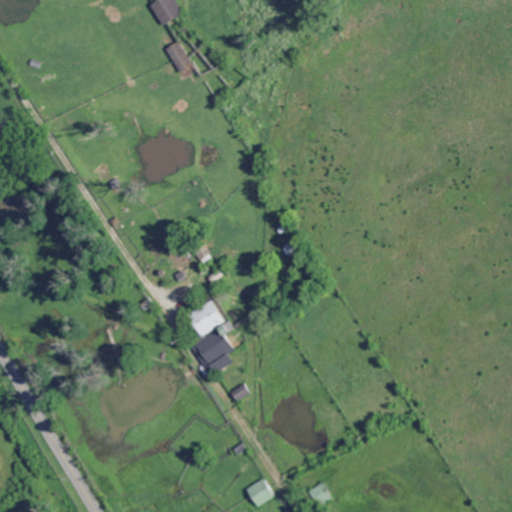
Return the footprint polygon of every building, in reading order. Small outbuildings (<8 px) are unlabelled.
[(166,27),(153,7),(162,2),(160,0),(177,0),(187,14),(166,27)] [(184,74),(169,50),(182,42),(197,66),(184,74)] [(117,191),(112,184),(119,179),(124,186),(121,188),(117,191)] [(38,193),(34,186),(37,184),(40,182),(45,189),(44,190),(38,193)] [(118,229),(113,221),(118,217),(121,221),(124,224),(121,226),(118,229)] [(206,265),(194,248),(205,241),(214,254),(211,256),(214,260),(206,265)] [(193,258),(178,255),(187,248),(193,258)] [(215,284),(211,277),(222,270),(226,277),(215,284)] [(177,285),(175,280),(179,278),(177,275),(184,271),(189,278),(177,285)] [(206,292),(201,285),(198,280),(204,275),(206,274),(214,287),(212,288),(206,292)] [(227,287),(224,281),(230,277),(233,283),(227,287)] [(235,294),(230,288),(235,285),(239,291),(237,292),(235,294)] [(219,374),(196,339),(198,338),(199,337),(191,325),(191,324),(194,322),(197,320),(194,316),(220,299),(235,321),(224,328),(228,334),(239,350),(231,355),(236,363),(219,374)] [(73,372),(65,370),(66,363),(75,365),(73,372)] [(241,402),(234,392),(247,384),(252,390),(254,393),(241,402)] [(263,507),(250,489),(255,486),(266,479),(278,496),(272,500),(263,507)] [(322,507),(312,491),(321,485),(325,483),(335,499),(334,499),(322,507)]
